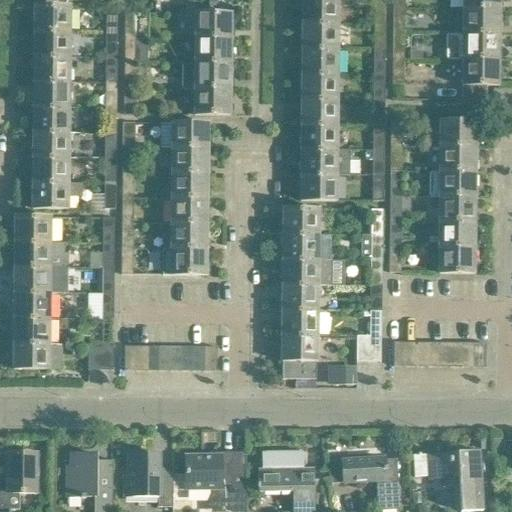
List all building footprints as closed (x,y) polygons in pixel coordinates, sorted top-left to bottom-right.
[(69,34),(69,8),(65,8),(65,0),(36,0),(36,8),(33,8),(33,34),(69,34)] [(338,25),(338,0),(337,0),(301,0),(302,25),(338,25)] [(461,0),(462,12),(498,12),(497,0),(461,0)] [(374,10),(374,25),(385,25),(385,10),(374,10)] [(392,12),(392,26),(403,26),(403,12),(392,12)] [(498,37),(498,12),(462,12),(462,37),(498,37)] [(195,14),(195,40),(231,40),(231,15),(195,14)] [(125,15),(125,30),(136,30),(136,15),(125,15)] [(116,19),(105,19),(105,34),(116,34),(116,19)] [(337,50),(338,25),(302,25),(302,50),(337,50)] [(69,59),(69,34),(33,34),(33,59),(69,59)] [(374,36),(374,50),(385,51),(385,36),(374,36)] [(392,37),(392,51),(403,51),(403,37),(392,37)] [(498,37),(462,37),(447,37),(447,62),(461,62),(498,62),(498,37)] [(125,39),(125,54),(136,54),(136,39),(125,39)] [(230,66),(231,40),(195,40),(195,65),(230,66)] [(116,45),(105,45),(105,59),(116,59),(116,45)] [(337,75),(337,50),(302,50),(301,75),(337,75)] [(69,84),(69,59),(33,59),(33,84),(69,84)] [(374,61),(374,76),(385,76),(385,61),(374,61)] [(392,62),(391,76),(402,76),(403,62),(392,62)] [(497,88),(498,62),(461,62),(461,88),(497,88)] [(125,64),(124,79),(135,79),(136,65),(125,64)] [(230,91),(230,66),(195,65),(182,65),(182,90),(195,91),(230,91)] [(116,70),(105,70),(104,85),(116,85),(116,70)] [(337,101),(337,75),(301,75),(301,101),(337,101)] [(68,109),(69,84),(33,84),(33,109),(68,109)] [(373,86),(373,101),(384,101),(384,86),(373,86)] [(124,90),(124,104),(135,105),(135,90),(124,90)] [(230,117),(230,91),(195,91),(194,116),(230,117)] [(116,95),(104,95),(104,110),(116,110),(116,95)] [(337,126),(337,101),(301,101),(301,126),(337,126)] [(68,135),(68,109),(33,109),(33,134),(68,135)] [(373,112),(373,126),(384,126),(384,112),(373,112)] [(116,120),(104,120),(104,135),(116,135),(116,120)] [(123,124),(123,139),(134,139),(134,124),(123,124)] [(410,124),(390,124),(390,138),(401,138),(401,137),(409,137),(410,124)] [(475,124),(440,124),(439,149),(475,150),(475,124)] [(172,125),(171,150),(207,151),(208,125),(172,125)] [(337,151),(337,126),(301,126),(301,151),(337,151)] [(68,160),(68,135),(33,134),(32,160),(68,160)] [(373,137),(373,152),(384,152),(384,137),(373,137)] [(116,146),(104,145),(104,160),(115,160),(116,146)] [(401,149),(390,149),(390,163),(401,164),(401,149)] [(475,174),(475,150),(439,149),(439,174),(475,174)] [(122,150),(122,165),(133,165),(134,150),(122,150)] [(207,176),(207,151),(171,150),(171,176),(207,176)] [(351,151),(337,151),(301,151),(301,176),(336,177),(350,177),(351,151)] [(68,185),(68,160),(32,160),(32,185),(68,185)] [(373,162),(373,177),(384,177),(384,162),(373,162)] [(115,171),(104,171),(104,185),(115,185),(115,171)] [(401,174),(390,174),(390,188),(401,188),(401,174)] [(474,199),(475,174),(439,174),(429,174),(429,199),(439,199),(474,199)] [(122,175),(122,190),(133,190),(133,175),(122,175)] [(207,201),(207,176),(171,176),(171,201),(207,201)] [(336,203),(336,177),(301,176),(300,202),(336,203)] [(68,211),(68,185),(32,185),(32,211),(68,211)] [(373,189),(372,203),(383,203),(384,189),(373,189)] [(115,197),(104,197),(104,211),(115,211),(115,197)] [(409,213),(410,199),(410,198),(401,198),(401,199),(390,199),(389,223),(401,224),(401,213),(409,213)] [(474,224),(474,199),(439,199),(439,224),(474,224)] [(122,200),(122,215),(133,215),(133,200),(122,200)] [(207,226),(207,201),(171,201),(171,226),(207,226)] [(321,211),(282,211),(282,237),(320,237),(321,211)] [(50,218),(14,218),(14,244),(50,244),(50,218)] [(382,223),(371,223),(371,238),(382,238),(382,223)] [(401,224),(389,223),(389,238),(401,238),(401,224)] [(474,249),(474,224),(439,224),(438,249),(474,249)] [(122,226),(121,240),(132,240),(133,226),(122,226)] [(206,252),(207,226),(171,226),(170,251),(206,252)] [(103,230),(103,245),(114,245),(114,230),(103,230)] [(320,262),(320,237),(282,237),(282,262),(331,263),(331,262),(320,262)] [(67,244),(50,244),(14,244),(14,269),(67,269),(69,269),(68,254),(64,254),(67,244)] [(382,248),(371,248),(371,263),(382,263),(382,248)] [(401,248),(389,248),(389,263),(401,263),(401,248)] [(474,275),(474,249),(438,249),(438,274),(474,275)] [(121,251),(121,265),(132,266),(132,251),(121,251)] [(206,277),(206,252),(170,251),(170,277),(206,277)] [(103,255),(103,270),(114,270),(114,255),(103,255)] [(331,287),(331,263),(282,262),(281,287),(320,288),(320,287),(331,287)] [(14,269),(14,294),(50,294),(66,295),(67,269),(14,269)] [(382,274),(371,274),(371,288),(382,288),(382,274)] [(103,280),(102,295),(113,295),(114,280),(103,280)] [(320,313),(320,288),(281,287),(281,313),(320,313)] [(49,320),(50,294),(14,294),(13,319),(49,320)] [(382,298),(370,297),(370,312),(381,312),(382,298)] [(102,306),(102,321),(112,321),(113,321),(113,306),(102,306)] [(319,338),(320,313),(281,313),(281,338),(319,338)] [(49,345),(49,320),(13,319),(13,345),(49,345)] [(370,323),(370,337),(381,337),(381,323),(370,323)] [(368,363),(369,337),(357,337),(356,363),(368,363)] [(381,363),(381,337),(370,337),(369,337),(368,363),(381,363)] [(319,364),(319,344),(319,338),(281,338),(281,364),(282,364),(282,381),(315,382),(316,364),(319,364)] [(404,368),(405,344),(393,344),(393,368),(404,368)] [(416,368),(416,344),(405,344),(404,368),(416,368)] [(427,368),(428,344),(416,344),(416,368),(427,368)] [(439,368),(439,344),(428,344),(427,368),(439,368)] [(450,369),(451,344),(439,344),(439,368),(450,369)] [(462,369),(462,345),(451,344),(450,369),(462,369)] [(61,371),(61,345),(49,345),(13,345),(13,370),(61,371)] [(473,369),(473,345),(462,345),(462,369),(473,369)] [(485,345),(473,345),(473,369),(485,369),(485,345)] [(100,371),(101,346),(89,346),(88,371),(100,371)] [(112,372),(113,346),(101,346),(100,371),(112,372)] [(135,372),(136,348),(124,348),(124,372),(135,372)] [(147,372),(147,348),(136,348),(135,372),(147,372)] [(158,373),(159,348),(147,348),(147,372),(158,373)] [(170,373),(170,348),(159,348),(158,373),(170,373)] [(181,373),(181,348),(170,348),(170,373),(181,373)] [(193,373),(193,349),(181,348),(181,373),(193,373)] [(204,373),(204,349),(193,349),(193,373),(204,373)] [(216,349),(204,349),(204,373),(216,373),(216,349)] [(314,511),(314,471),(302,471),(302,453),(275,453),(275,471),(258,471),(258,493),(293,493),(292,511),(314,511)] [(482,511),(480,453),(422,455),(422,453),(419,454),(419,455),(414,455),(415,478),(429,478),(429,481),(431,481),(431,477),(459,476),(460,511),(482,511)] [(37,455),(7,455),(7,481),(0,481),(0,511),(7,511),(19,511),(19,495),(37,495),(37,455)] [(71,468),(68,468),(67,498),(81,498),(81,500),(85,500),(85,498),(94,498),(94,511),(112,511),(113,466),(96,466),(96,456),(71,455),(71,468)] [(124,498),(158,498),(158,508),(173,508),(173,475),(160,475),(160,456),(128,455),(128,475),(124,475),(124,498)] [(186,491),(192,491),(192,495),(208,495),(208,491),(211,491),(212,511),(246,511),(245,456),(220,456),(220,458),(210,458),(210,457),(185,457),(186,491)] [(386,460),(343,462),(330,462),(330,485),(376,482),(377,511),(400,511),(397,460),(386,461),(386,460)]
